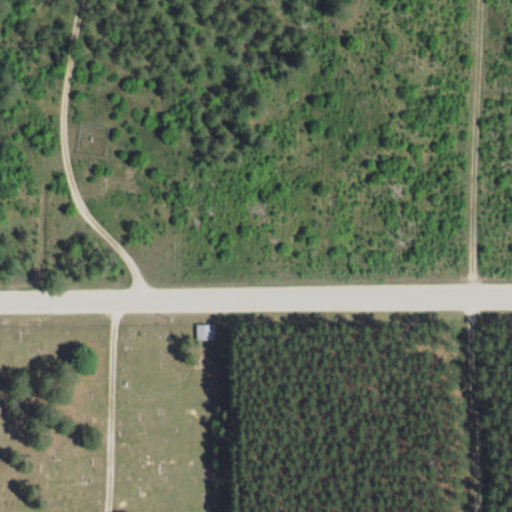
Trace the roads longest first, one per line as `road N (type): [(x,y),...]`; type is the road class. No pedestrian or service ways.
road 1 (track): [(485,0),(467,511)]
road 2 (residential): [(511,296),(0,305)]
road 3 (track): [(165,302),(101,223),(78,174),(59,104),(75,0)]
